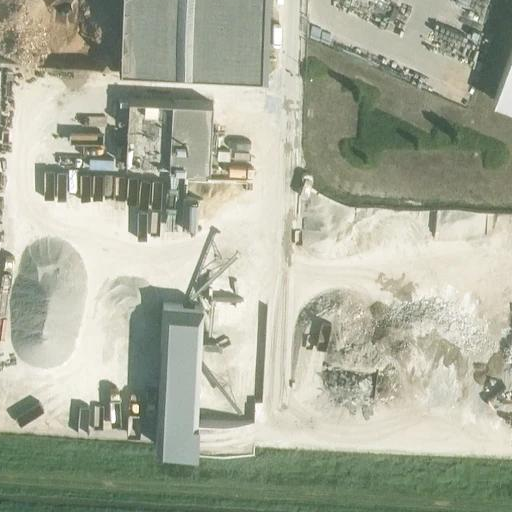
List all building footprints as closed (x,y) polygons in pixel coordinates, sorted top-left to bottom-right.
[(120,0),(118,69),(267,76),(269,0),(120,0)] [(511,45),(493,99),(511,105),(511,45)] [(60,93),(47,157),(95,167),(96,160),(112,163),(123,105),(60,93)] [(128,97),(125,163),(209,167),(213,101),(128,97)] [(162,310),(211,351),(248,308),(200,267),(162,310)] [(145,343),(150,277),(96,272),(91,338),(145,343)] [(173,428),(234,425),(231,361),(170,364),(173,428)]
